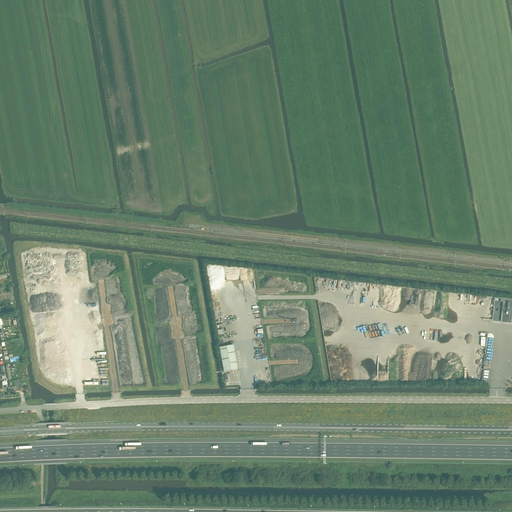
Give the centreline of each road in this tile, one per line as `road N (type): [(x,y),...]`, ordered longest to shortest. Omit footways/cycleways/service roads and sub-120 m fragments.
road 1 (unclassified): [(0,410),(167,400),(511,399)]
road 2 (motorway): [(511,452),(0,455)]
road 3 (secondary): [(511,430),(0,432)]
